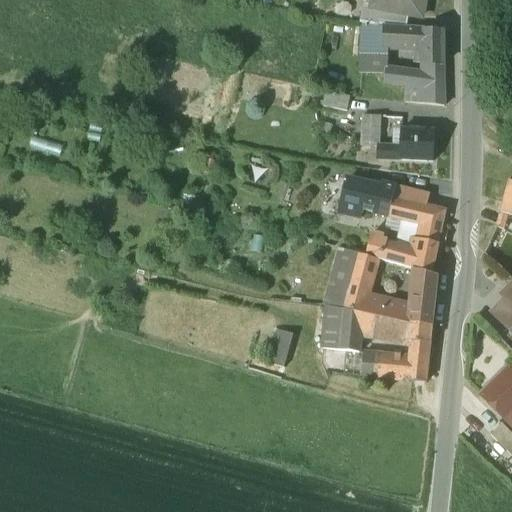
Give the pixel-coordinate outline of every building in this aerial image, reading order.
[(423,0),(372,0),(372,7),(371,10),(408,16),(421,19),(423,0)] [(371,10),(372,7),(362,5),(359,24),(383,29),(405,29),(408,16),(371,10)] [(385,72),(382,49),(383,29),(359,24),(354,71),(385,72)] [(405,29),(383,29),(382,49),(410,50),(427,51),(443,51),(442,31),(405,29)] [(427,51),(410,50),(410,63),(426,64),(427,51)] [(443,51),(427,51),(426,64),(425,79),(407,75),(396,74),(390,73),(385,72),(385,75),(384,75),(384,84),(418,88),(416,104),(444,107),(443,51)] [(314,113),(354,122),(359,99),(352,98),(320,90),(314,113)] [(379,147),(379,145),(378,124),(360,124),(361,148),(379,147)] [(432,133),(400,132),(400,146),(399,162),(431,163),(432,133)] [(399,162),(400,146),(379,145),(379,147),(378,160),(399,162)] [(396,188),(348,176),(339,215),(359,220),(360,213),(389,219),(393,200),(396,188)] [(511,183),(509,182),(501,214),(511,216),(511,183)] [(426,195),(396,188),(393,200),(423,207),(426,195)] [(225,217),(230,198),(206,191),(204,198),(194,196),(191,207),(225,217)] [(423,207),(393,200),(389,219),(402,222),(441,231),(445,213),(423,207)] [(441,231),(402,222),(397,247),(384,243),(380,261),(414,270),(432,275),(441,231)] [(511,237),(511,233),(497,227),(484,254),(498,265),(499,265),(502,268),(510,258),(509,257),(511,249),(511,242),(510,242),(511,237)] [(371,235),(365,257),(377,260),(380,261),(384,243),(382,243),(383,238),(371,235)] [(341,250),(327,306),(343,311),(363,315),(367,298),(375,270),(377,260),(365,257),(341,250)] [(511,259),(510,258),(502,268),(511,278),(511,259)] [(380,261),(377,260),(375,270),(413,280),(414,270),(380,261)] [(432,275),(414,270),(413,280),(411,297),(434,299),(437,276),(432,275)] [(511,285),(503,294),(507,299),(493,313),(511,332),(511,285)] [(434,299),(411,297),(410,308),(408,326),(410,326),(410,325),(431,327),(434,299)] [(367,298),(363,315),(368,316),(371,299),(367,298)] [(410,308),(371,299),(368,316),(374,318),(408,326),(410,308)] [(339,352),(343,311),(327,306),(316,305),(311,349),(339,352)] [(360,337),(363,315),(343,311),(339,352),(358,354),(360,337)] [(368,316),(363,315),(360,337),(372,339),(374,318),(368,316)] [(408,326),(374,318),(372,339),(407,342),(408,326)] [(431,327),(410,325),(410,326),(408,326),(407,342),(430,345),(431,327)] [(294,333),(275,327),(265,363),(285,368),(294,333)] [(430,345),(407,342),(405,357),(428,359),(430,345)] [(365,361),(376,362),(376,354),(363,353),(362,357),(365,358),(365,361)] [(426,387),(428,359),(405,357),(376,354),(376,362),(365,361),(362,383),(426,387)] [(511,414),(511,373),(508,369),(481,396),(506,421),(511,414)] [(511,434),(501,424),(490,435),(511,457),(511,434)]
